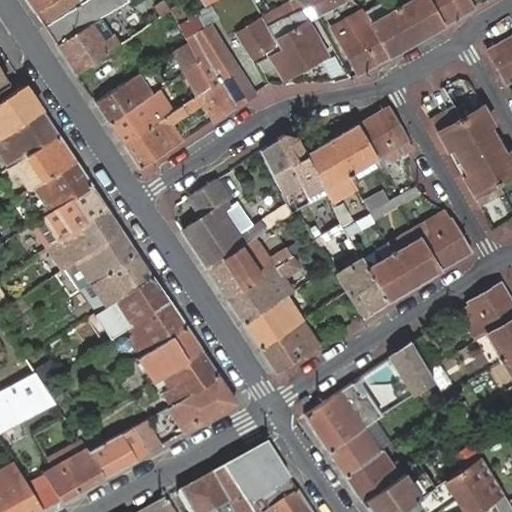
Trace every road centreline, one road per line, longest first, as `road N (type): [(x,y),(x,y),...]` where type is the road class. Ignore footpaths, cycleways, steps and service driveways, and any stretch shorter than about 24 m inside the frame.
road 1 (residential): [(391,85),(269,115),(138,200)]
road 2 (residential): [(273,407),(493,265)]
road 3 (residential): [(138,200),(273,407)]
road 4 (residential): [(3,0),(138,200)]
road 5 (residential): [(87,511),(273,407)]
road 6 (residential): [(391,85),(493,265)]
road 7 (residential): [(273,407),(343,511)]
